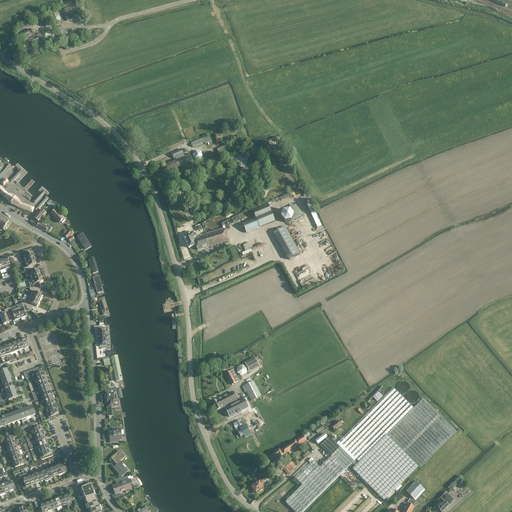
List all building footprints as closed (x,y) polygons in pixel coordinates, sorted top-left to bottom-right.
[(40,21),(42,25),(48,22),(49,24),(57,21),(54,15),(40,21)] [(62,45),(68,43),(61,27),(56,29),(62,45)] [(21,34),(24,40),(25,42),(17,46),(21,54),(44,41),(40,34),(29,40),(28,38),(33,35),(30,29),(21,34)] [(41,35),(46,41),(51,37),(47,31),(41,35)] [(209,136),(190,143),(192,147),(204,143),(205,144),(211,141),(209,136)] [(228,145),(217,150),(219,156),(231,151),(228,145)] [(184,156),(181,149),(171,154),(174,160),(164,165),(168,174),(178,169),(193,162),(189,154),(184,156)] [(192,155),(200,161),(204,155),(197,149),(192,155)] [(20,168),(9,179),(13,183),(16,180),(18,182),(26,173),(20,168)] [(289,190),(284,177),(276,180),(281,193),(289,190)] [(0,193),(10,204),(31,212),(33,208),(20,203),(15,197),(7,194),(0,186),(0,193)] [(242,223),(246,233),(275,221),(267,204),(252,210),(256,217),(242,223)] [(287,225),(303,214),(296,204),(280,216),(287,225)] [(35,212),(36,213),(37,214),(34,217),(39,222),(46,214),(41,209),(40,211),(39,209),(35,212)] [(61,217),(58,214),(60,212),(57,209),(55,211),(51,215),(59,223),(61,222),(62,223),(65,220),(62,217),(61,217)] [(8,222),(4,219),(0,225),(0,229),(2,231),(8,222)] [(39,223),(36,227),(46,232),(46,231),(49,233),(50,231),(48,230),(50,228),(47,226),(45,225),(44,226),(39,223)] [(298,253),(283,226),(273,232),(288,259),(298,253)] [(192,239),(195,245),(198,250),(228,240),(224,229),(196,238),(192,239)] [(84,232),(76,237),(86,251),(93,247),(84,232)] [(192,239),(196,238),(193,232),(183,237),(189,248),(195,245),(192,239)] [(243,245),(246,251),(240,253),(241,256),(252,252),(251,249),(253,248),(251,242),(243,245)] [(22,263),(24,262),(34,258),(32,253),(26,255),(25,252),(18,254),(19,257),(20,257),(22,263)] [(7,257),(2,259),(5,269),(11,267),(7,257)] [(36,264),(34,258),(24,262),(27,267),(23,269),(24,272),(31,269),(30,266),(36,264)] [(99,274),(94,258),(88,259),(93,275),(99,274)] [(32,272),(31,269),(24,272),(25,275),(29,273),(31,279),(40,276),(38,270),(32,272)] [(40,276),(31,279),(28,280),(30,286),(30,288),(38,288),(37,283),(42,281),(40,276)] [(103,293),(99,276),(93,277),(98,294),(103,293)] [(36,293),(38,288),(30,288),(29,290),(33,292),(30,297),(39,301),(42,296),(36,293)] [(23,302),(29,309),(31,304),(37,307),(39,301),(30,297),(27,296),(25,301),(23,302)] [(109,313),(105,297),(98,298),(103,315),(109,313)] [(23,307),(17,309),(20,319),(26,317),(24,311),(29,309),(23,302),(21,304),(23,307)] [(10,308),(7,309),(10,316),(12,315),(15,321),(20,319),(17,309),(16,306),(10,308)] [(0,323),(2,323),(3,325),(9,323),(7,317),(10,316),(7,309),(4,310),(5,313),(3,314),(2,313),(0,313),(0,323)] [(99,346),(107,346),(105,328),(98,329),(99,346)] [(20,340),(21,340),(24,349),(29,347),(25,338),(20,340)] [(123,380),(118,356),(111,358),(116,381),(123,380)] [(259,365),(255,358),(245,363),(249,370),(259,365)] [(247,374),(246,365),(237,366),(238,375),(247,374)] [(234,370),(226,374),(232,384),(239,381),(234,370)] [(37,375),(34,376),(32,377),(34,381),(35,381),(46,377),(44,372),(42,373),(39,374),(37,375)] [(47,382),(46,377),(35,381),(36,383),(37,383),(38,385),(47,382)] [(254,381),(244,386),(252,401),(262,396),(254,381)] [(359,462),(413,408),(393,388),(339,442),(359,462)] [(114,390),(114,389),(106,390),(106,391),(106,394),(105,394),(106,403),(109,403),(109,408),(107,408),(108,416),(112,415),(111,405),(115,405),(114,401),(116,401),(116,394),(115,394),(114,390)] [(17,397),(15,392),(7,395),(8,400),(17,397)] [(216,411),(224,407),(228,405),(237,401),(232,392),(212,403),(216,411)] [(228,405),(224,407),(225,409),(229,417),(237,413),(238,413),(240,412),(240,411),(248,407),(244,399),(229,407),(228,405)] [(423,399),(357,464),(330,436),(318,445),(330,457),(285,502),(295,511),(302,511),(352,463),(355,467),(353,469),(385,501),(404,482),(419,466),(420,468),(456,432),(423,399)] [(54,400),(45,403),(47,408),(55,405),(56,404),(54,400)] [(27,408),(30,417),(35,415),(32,406),(27,408)] [(18,411),(21,420),(22,422),(27,421),(26,418),(23,409),(18,411)] [(57,409),(48,412),(50,417),(59,414),(58,409),(57,409)] [(317,434),(330,425),(327,421),(315,430),(317,434)] [(341,425),(338,421),(331,427),(334,431),(341,425)] [(34,434),(43,431),(41,426),(32,430),(34,434)] [(249,431),(246,426),(237,432),(240,436),(249,431)] [(121,440),(120,429),(109,430),(111,441),(116,440),(117,441),(119,441),(119,440),(121,440)] [(295,441),(299,446),(306,441),(305,439),(308,437),(305,433),(295,440),(295,441)] [(327,438),(324,434),(315,441),(318,445),(327,438)] [(6,445),(15,441),(13,437),(4,440),(6,445)] [(47,440),(37,444),(39,448),(48,445),(47,440)] [(280,451),(284,456),(288,453),(290,455),(292,453),(291,451),(299,446),(295,441),(295,440),(280,451)] [(50,449),(48,445),(39,448),(41,453),(50,449)] [(50,449),(41,453),(42,457),(51,454),(52,454),(51,452),(50,449)] [(20,455),(19,450),(10,454),(9,454),(11,459),(11,458),(20,455)] [(278,459),(278,460),(284,456),(280,451),(280,450),(274,454),(276,456),(275,457),(277,459),(278,459)] [(112,459),(117,465),(119,463),(119,462),(125,457),(120,451),(112,459)] [(274,454),(264,460),(268,467),(278,460),(278,459),(277,459),(275,457),(276,456),(274,454)] [(24,464),(22,460),(13,463),(14,468),(15,467),(15,468),(24,464)] [(127,471),(119,463),(117,465),(114,468),(121,476),(127,471)] [(31,486),(27,477),(26,475),(23,476),(20,477),(21,480),(20,480),(23,490),(28,488),(28,487),(31,486)] [(268,476),(252,488),(256,493),(263,487),(261,484),(263,483),(264,483),(270,478),(268,476)] [(5,480),(5,481),(9,492),(11,491),(14,490),(12,484),(13,484),(12,480),(9,482),(8,481),(10,480),(9,478),(6,478),(5,480)] [(129,480),(117,485),(112,487),(115,495),(125,491),(126,493),(132,491),(131,489),(130,485),(132,484),(130,480),(129,480)] [(6,493),(9,492),(5,481),(1,483),(1,484),(4,493),(5,493),(5,494),(6,493)] [(423,491),(415,483),(406,491),(415,500),(423,491)] [(83,493),(92,490),(90,484),(81,488),(83,493)] [(85,499),(94,495),(92,490),(83,493),(85,499)] [(404,496),(400,492),(393,499),(396,503),(404,496)] [(437,509),(440,511),(442,511),(449,505),(453,500),(445,492),(439,498),(443,502),(441,504),(440,502),(437,505),(438,507),(437,509)] [(72,498),(69,499),(67,494),(62,496),(66,505),(71,503),(72,504),(74,504),(72,498)] [(94,495),(85,499),(87,504),(96,500),(94,495)] [(66,505),(62,496),(58,498),(61,507),(66,505)] [(400,511),(394,508),(391,511),(411,511),(414,507),(412,506),(415,502),(409,499),(407,503),(406,503),(401,511),(400,511)] [(96,500),(87,504),(89,509),(90,509),(98,506),(96,500)]
